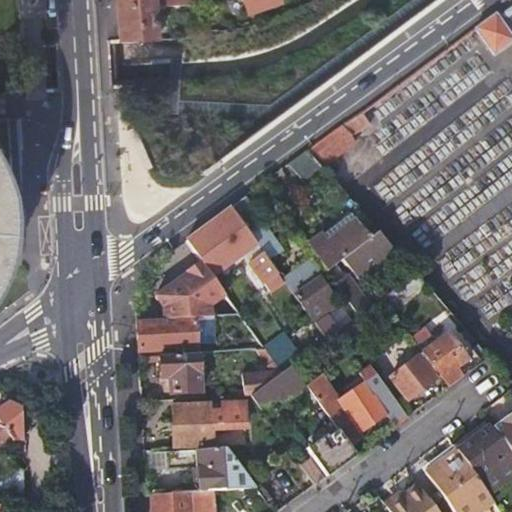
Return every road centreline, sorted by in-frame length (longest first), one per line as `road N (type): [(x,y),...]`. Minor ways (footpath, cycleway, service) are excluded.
road 1 (residential): [(97,278),(480,0)]
road 2 (secondary): [(105,511),(97,278)]
road 3 (residential): [(486,382),(313,511)]
road 4 (secondary): [(66,302),(92,511)]
road 5 (secondary): [(76,103),(62,180),(66,302)]
road 6 (secondary): [(97,278),(95,202),(76,103)]
